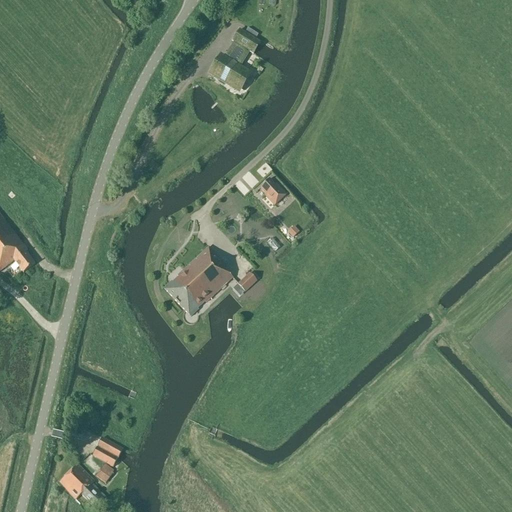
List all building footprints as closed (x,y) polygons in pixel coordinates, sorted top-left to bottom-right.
[(238,14),(247,0),(238,0),(232,9),(238,14)] [(260,43),(239,31),(232,42),(234,43),(224,58),(221,56),(209,75),(237,92),(248,73),(240,68),(249,52),(253,55),(260,43)] [(269,179),(260,188),(266,195),(264,197),(273,207),(286,195),(277,185),(276,186),(269,179)] [(35,265),(25,253),(27,251),(0,216),(0,271),(14,261),(24,274),(35,265)] [(295,226),(290,231),(293,235),(299,231),(295,226)] [(208,248),(164,289),(190,317),(198,310),(197,309),(205,302),(206,303),(232,278),(225,270),(227,268),(208,248)] [(245,293),(257,282),(249,274),(238,285),(245,293)] [(103,439),(94,457),(113,468),(123,450),(103,439)] [(76,501),(81,495),(96,510),(107,499),(92,485),(95,482),(78,465),(59,483),(76,501)] [(114,471),(105,465),(95,477),(105,485),(113,474),(112,473),(114,471)]
